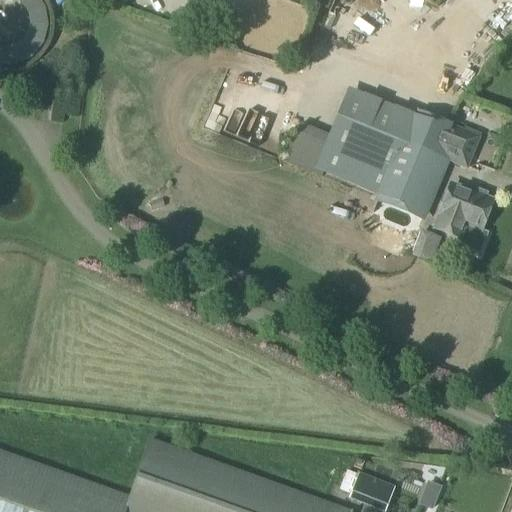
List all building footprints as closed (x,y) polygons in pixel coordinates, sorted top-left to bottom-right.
[(0,0),(0,52),(21,61),(44,0),(0,0)] [(325,137),(313,168),(345,181),(379,195),(378,197),(423,215),(439,176),(440,176),(446,160),(465,167),(466,168),(479,136),(466,131),(464,135),(450,128),(448,132),(444,130),(439,128),(358,95),(353,107),(339,143),(332,140),(325,137)] [(447,194),(434,230),(460,239),(476,245),(480,232),(492,199),(491,199),(462,189),(450,185),(447,194)] [(416,249),(413,258),(431,266),(441,241),(432,238),(426,253),(416,249)] [(0,450),(0,511),(344,511),(149,444),(131,496),(0,450)] [(360,477),(350,499),(380,511),(385,511),(394,491),(360,477)]
